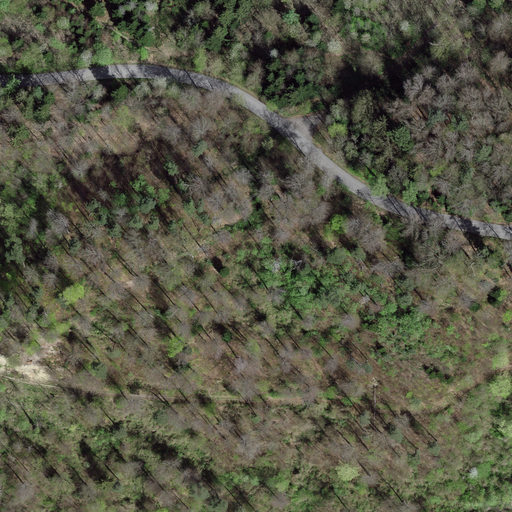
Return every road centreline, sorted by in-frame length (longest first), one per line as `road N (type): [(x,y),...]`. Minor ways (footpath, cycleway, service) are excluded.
road 1 (tertiary): [(511,234),(377,198),(217,85),(150,71),(0,80)]
road 2 (track): [(451,0),(415,54),(293,133)]
